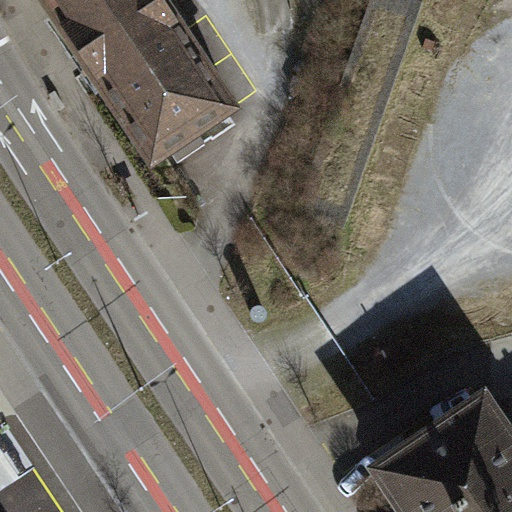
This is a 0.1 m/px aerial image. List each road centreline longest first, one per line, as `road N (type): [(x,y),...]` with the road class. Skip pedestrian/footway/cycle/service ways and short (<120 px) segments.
road 1 (primary): [(272,511),(0,105)]
road 2 (primary): [(0,265),(167,511)]
